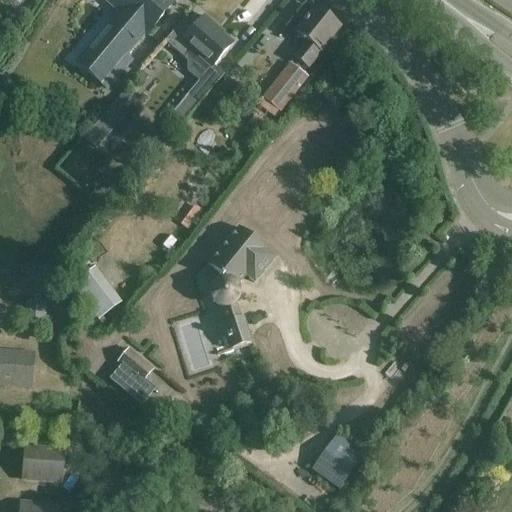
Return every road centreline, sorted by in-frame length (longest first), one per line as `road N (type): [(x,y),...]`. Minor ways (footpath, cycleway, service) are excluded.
road 1 (unknown): [(475,191),(439,251),(347,350),(323,346),(309,329),(297,297),(300,258)]
road 2 (residential): [(350,0),(418,71),(475,191),(491,211),(511,219)]
